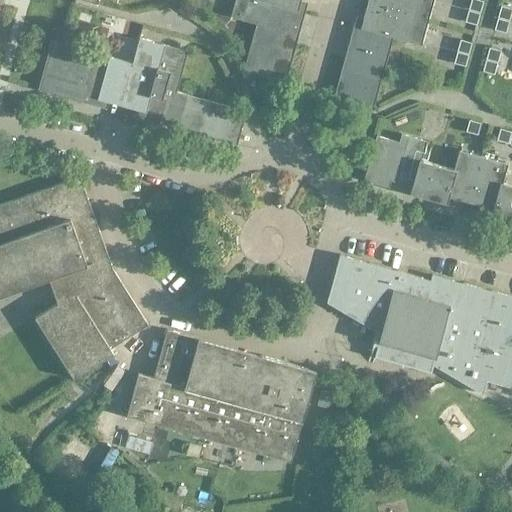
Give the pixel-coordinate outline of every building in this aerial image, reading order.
[(235,0),(231,17),(256,24),(243,70),(285,81),(305,10),(298,8),(300,0),(235,0)] [(368,0),(361,25),(354,24),(334,95),(374,106),(393,37),(421,45),(433,0),(368,0)] [(477,25),(480,13),(468,10),(465,21),(477,25)] [(113,28),(116,17),(104,13),(101,25),(113,28)] [(506,33),(509,21),(497,18),(494,29),(506,33)] [(176,92),(188,51),(139,38),(132,63),(52,40),(38,90),(98,106),(100,99),(144,111),(142,118),(237,145),(246,111),(176,92)] [(468,54),(472,42),(460,39),(457,51),(468,54)] [(498,62),(501,50),(489,47),(486,59),(498,62)] [(477,135),(481,123),(469,119),(466,131),(477,135)] [(508,143),(511,131),(500,128),(497,140),(508,143)] [(454,169),(421,160),(427,141),(401,134),(399,142),(376,135),(364,180),(389,187),(391,180),(412,186),(410,193),(447,203),(449,196),(471,203),(483,157),(459,150),(454,169)] [(511,185),(502,183),(508,163),(483,157),(471,203),(493,209),(491,216),(511,221),(511,185)] [(148,324),(112,268),(109,258),(80,176),(0,204),(0,296),(49,279),(56,303),(35,317),(73,378),(113,353),(110,348),(148,324)] [(511,296),(432,274),(430,280),(339,255),(326,302),(376,331),(373,343),(377,345),(374,356),(431,372),(433,365),(482,394),(486,380),(511,387),(511,296)] [(291,461),(316,370),(167,329),(153,377),(138,373),(126,415),(291,461)] [(110,470),(119,456),(106,448),(97,462),(110,470)]
